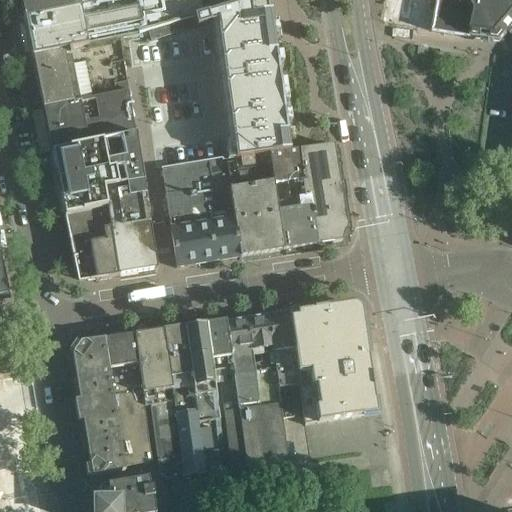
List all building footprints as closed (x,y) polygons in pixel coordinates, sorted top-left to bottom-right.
[(19,0),(24,20),(123,0),(19,0)] [(198,0),(123,0),(24,20),(31,59),(119,42),(127,41),(136,39),(138,38),(137,36),(148,33),(157,30),(166,27),(175,25),(184,22),(193,20),(202,17),(199,3),(198,0)] [(412,0),(386,0),(382,23),(384,24),(407,29),(407,28),(412,0)] [(436,14),(438,0),(412,0),(407,28),(433,33),(436,14)] [(433,33),(472,40),(477,11),(475,10),(475,0),(438,0),(436,14),(433,33)] [(477,11),(472,40),(500,44),(511,29),(511,0),(475,0),(475,10),(477,11)] [(202,17),(193,20),(195,29),(196,30),(210,25),(227,143),(224,143),(226,158),(227,162),(235,161),(235,160),(268,156),(274,155),(287,153),(289,153),(278,75),(269,14),(259,15),(258,8),(257,2),(258,2),(257,1),(202,17)] [(193,20),(184,22),(186,32),(195,29),(193,20)] [(184,22),(175,25),(177,34),(186,32),(184,22)] [(175,25),(166,27),(168,37),(177,34),(175,25)] [(166,27),(157,30),(159,40),(168,37),(166,27)] [(157,30),(148,33),(150,42),(159,40),(157,30)] [(119,42),(31,59),(32,63),(33,66),(42,110),(127,94),(120,50),(119,42)] [(127,94),(42,110),(43,116),(43,117),(51,155),(63,152),(134,138),(127,94)] [(63,152),(51,155),(62,211),(63,218),(105,210),(102,192),(142,186),(139,171),(137,158),(135,146),(134,138),(63,152)] [(332,148),(298,152),(303,200),(308,200),(312,226),(316,248),(340,244),(346,229),(332,148)] [(274,155),(268,156),(277,214),(283,253),(310,249),(316,248),(312,226),(308,200),(303,200),(298,152),(291,153),(289,153),(287,153),(274,155)] [(227,162),(223,162),(229,201),(238,257),(239,260),(283,253),(277,214),(268,156),(235,161),(227,162)] [(222,162),(161,171),(170,230),(170,231),(172,250),(175,269),(239,260),(238,257),(229,201),(223,162),(222,162)] [(142,186),(102,192),(105,210),(110,242),(112,257),(116,279),(128,277),(154,273),(156,273),(153,257),(153,253),(142,186)] [(105,210),(63,218),(65,227),(68,239),(71,257),(73,268),(78,271),(81,271),(82,278),(88,281),(95,280),(95,282),(116,279),(112,257),(110,242),(105,210)] [(363,322),(362,314),(361,312),(361,311),(360,309),(358,308),(357,307),(355,306),(353,306),(352,306),(343,307),(297,313),(297,311),(287,313),(298,387),(301,407),(304,427),(377,414),(363,322)] [(298,387),(287,313),(265,316),(276,389),(277,393),(281,420),(292,419),(287,389),(298,387)] [(224,323),(232,372),(234,390),(233,390),(245,471),(285,465),(285,467),(288,467),(281,420),(277,393),(276,389),(265,316),(224,323)] [(224,323),(205,325),(210,368),(210,375),(230,372),(232,372),(224,323)] [(193,404),(193,403),(196,424),(217,421),(210,375),(210,368),(205,325),(183,329),(188,371),(193,404)] [(216,451),(213,452),(201,454),(197,430),(193,404),(188,371),(183,329),(162,332),(165,358),(171,404),(142,407),(142,410),(149,449),(144,409),(148,408),(158,476),(166,481),(194,477),(204,475),(207,488),(209,501),(210,511),(217,511),(224,510),(218,463),(216,451)] [(162,332),(131,337),(137,377),(140,392),(142,407),(171,404),(165,358),(162,332)] [(142,407),(140,392),(137,377),(131,337),(103,341),(113,407),(123,469),(143,465),(152,464),(149,449),(142,410),(142,407)] [(80,412),(113,407),(103,341),(79,345),(71,356),(76,386),(80,412)] [(245,471),(233,390),(220,391),(231,473),(245,471)] [(124,473),(123,469),(113,407),(80,412),(91,478),(124,473)] [(197,430),(201,454),(213,452),(209,428),(197,430)] [(194,477),(196,490),(207,488),(204,475),(194,477)] [(148,492),(146,482),(109,488),(108,488),(98,489),(98,502),(95,502),(95,503),(92,503),(93,506),(94,506),(93,511),(152,511),(151,502),(152,502),(150,492),(148,492)] [(207,488),(196,490),(198,503),(209,501),(207,488)] [(210,511),(209,501),(198,503),(199,511),(210,511)]
